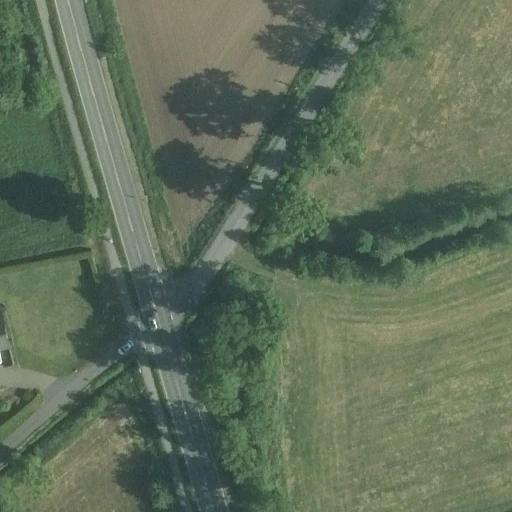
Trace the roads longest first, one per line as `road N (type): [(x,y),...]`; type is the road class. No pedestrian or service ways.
road 1 (residential): [(380,0),(197,286),(157,317)]
road 2 (secondary): [(68,0),(157,317)]
road 3 (unclassified): [(157,317),(0,451)]
road 4 (secondary): [(157,317),(214,511)]
